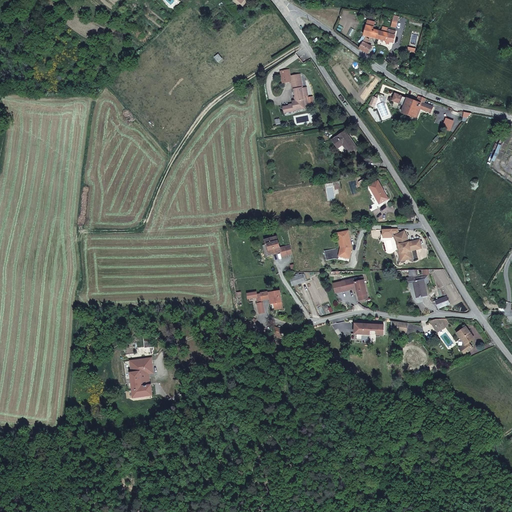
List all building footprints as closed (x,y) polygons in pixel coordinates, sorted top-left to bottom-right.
[(380,22),(371,21),(369,36),(399,44),(402,36),(397,35),(398,30),(391,27),(387,26),(385,30),(381,28),(380,22)] [(376,47),(369,43),(364,49),(373,54),(376,47)] [(216,46),(210,51),(216,58),(222,53),(216,46)] [(304,75),(291,76),(292,89),(296,88),(299,99),(295,99),(295,105),(286,107),(288,114),(307,109),(307,104),(311,102),(309,86),(306,87),(304,75)] [(420,102),(411,99),(406,114),(422,119),(425,110),(435,114),(437,107),(428,103),(428,100),(422,97),(420,102)] [(458,122),(450,120),(446,125),(453,129),(458,122)] [(358,149),(346,132),(334,140),(340,150),(346,146),(352,154),(358,149)] [(378,178),(368,182),(378,205),(389,201),(378,178)] [(350,230),(339,234),(341,246),(341,254),(349,260),(355,252),(350,230)] [(406,232),(397,238),(403,261),(415,259),(414,251),(422,249),(420,239),(411,241),(406,232)] [(282,240),(270,245),(272,255),(281,252),(283,258),(296,255),(293,245),(283,246),(282,240)] [(364,275),(339,283),(344,294),(358,290),(360,302),(371,300),(364,275)] [(431,275),(408,279),(409,286),(415,285),(418,298),(430,295),(427,284),(432,283),(431,275)] [(283,291),(257,295),(259,306),(285,304),(283,291)] [(389,326),(357,323),(356,335),(390,336),(391,330),(410,333),(411,323),(390,320),(389,326)] [(478,338),(468,326),(458,332),(466,342),(462,347),(468,351),(478,338)] [(152,358),(127,360),(131,397),(151,395),(149,375),(154,374),(152,358)]
